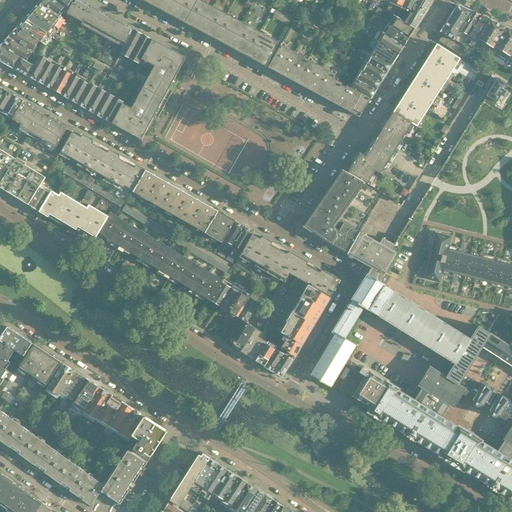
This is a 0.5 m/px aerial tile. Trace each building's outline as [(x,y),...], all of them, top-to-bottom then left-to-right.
[(69,10),(54,0),(41,0),(39,3),(57,15),(60,10),(66,13),(69,10)] [(54,0),(69,10),(73,0),(54,0)] [(74,18),(83,2),(79,0),(73,0),(69,10),(66,13),(74,18)] [(160,0),(156,8),(163,12),(165,9),(167,8),(175,13),(179,15),(179,16),(178,19),(185,23),(197,0),(196,0),(195,2),(192,0),(191,0),(160,0)] [(198,0),(197,0),(185,23),(192,27),(194,24),(195,24),(199,26),(208,30),(208,32),(206,35),(214,39),(226,15),(224,18),(221,16),(223,12),(202,1),(200,5),(197,3),(198,0)] [(381,0),(368,0),(368,1),(371,2),(368,9),(372,11),(375,4),(379,6),(381,0)] [(402,7),(405,0),(392,0),(392,2),(388,10),(399,15),(401,10),(402,7)] [(412,11),(416,0),(405,0),(402,7),(412,11)] [(416,0),(412,11),(410,14),(406,24),(415,30),(433,0),(416,0)] [(82,22),(91,6),(83,2),(74,18),(82,22)] [(39,3),(31,12),(53,25),(59,16),(57,15),(39,3)] [(89,29),(99,10),(91,6),(82,22),(81,24),(89,29)] [(457,34),(472,11),(461,6),(457,7),(441,32),(441,33),(441,32),(443,34),(453,40),(454,40),(457,34)] [(97,33),(107,15),(99,10),(89,29),(97,33)] [(273,17),(288,25),(291,19),(277,11),(273,17)] [(462,45),(481,16),(472,11),(457,34),(454,40),(462,45)] [(53,25),(31,12),(30,13),(28,14),(26,16),(26,18),(24,20),(50,35),(55,30),(51,27),(53,25)] [(106,38),(116,20),(107,15),(97,33),(106,38)] [(227,15),(226,15),(214,39),(221,42),(222,40),(224,39),(228,41),(236,46),(236,47),(235,50),(242,54),(255,30),(254,30),(253,33),(249,31),(251,27),(231,16),(229,20),(225,18),(227,15)] [(470,51),(478,38),(490,20),(481,16),(462,45),(470,51)] [(406,24),(401,20),(397,18),(394,23),(391,21),(389,25),(392,27),(409,38),(415,30),(406,24)] [(317,26),(327,32),(331,24),(322,19),(317,26)] [(50,35),(24,20),(16,29),(37,41),(43,44),(50,35)] [(115,43),(125,25),(116,20),(106,38),(115,43)] [(507,28),(490,20),(478,38),(494,48),(495,47),(507,28)] [(404,47),(383,33),(369,24),(363,33),(381,44),(398,55),(404,47)] [(124,48),(134,29),(125,25),(115,43),(124,48)] [(409,38),(392,27),(389,31),(386,29),(383,33),(404,47),(409,38)] [(511,52),(511,29),(507,28),(495,47),(510,56),(511,52)] [(16,29),(9,37),(32,50),(34,46),(37,41),(16,29)] [(129,58),(142,34),(134,29),(124,48),(121,53),(129,58)] [(255,31),(255,30),(242,54),(249,58),(251,55),(252,55),(256,57),(258,57),(256,61),(266,67),(279,42),(278,42),(276,45),(268,41),(270,38),(259,32),(257,36),(254,34),(255,31)] [(138,63),(151,39),(152,39),(142,34),(129,58),(138,63)] [(453,41),(453,40),(443,34),(439,41),(461,56),(465,49),(453,41)] [(39,55),(32,51),(32,50),(9,37),(1,46),(21,57),(26,60),(34,64),(39,55)] [(185,57),(172,50),(153,40),(142,59),(143,60),(145,57),(156,63),(143,87),(142,86),(141,86),(164,99),(169,89),(166,87),(171,78),(174,79),(185,59),(185,58),(185,57)] [(398,55),(381,44),(376,51),(368,46),(365,50),(374,55),(393,65),(398,55)] [(437,44),(427,60),(422,67),(446,82),(460,59),(437,44)] [(81,64),(85,56),(66,45),(61,53),(81,64)] [(281,45),(269,65),(268,68),(281,75),(296,83),(308,60),(281,45)] [(0,46),(0,60),(14,68),(21,57),(1,46),(0,46)] [(511,52),(510,56),(509,57),(508,60),(503,67),(511,72),(511,52)] [(36,80),(47,60),(39,55),(34,64),(27,76),(36,80)] [(393,65),(374,55),(369,64),(387,73),(393,65)] [(34,64),(26,60),(21,57),(14,68),(27,76),(34,64)] [(44,85),(56,64),(51,62),(52,59),(49,57),(47,60),(36,80),(44,85)] [(335,74),(308,60),(296,83),(323,98),(333,79),(335,74)] [(387,73),(369,64),(368,63),(363,72),(382,82),(387,73)] [(52,90),(66,67),(61,64),(59,66),(56,64),(44,85),(52,90)] [(61,95),(72,74),(67,71),(69,68),(66,67),(52,90),(61,95)] [(418,74),(408,89),(431,104),(446,82),(422,67),(418,74)] [(382,82),(363,72),(358,80),(376,90),(382,82)] [(69,99),(82,76),(78,74),(77,76),(72,74),(61,95),(69,99)] [(77,104),(89,83),(85,81),(86,78),(82,76),(69,99),(77,104)] [(507,85),(497,78),(493,85),(490,83),(488,87),(490,89),(486,96),(487,96),(496,102),(507,85)] [(342,83),(333,79),(323,98),(359,117),(371,99),(353,89),(346,86),(345,87),(341,85),(342,83)] [(376,90),(358,80),(353,89),(371,99),(376,90)] [(86,109),(97,88),(89,83),(77,104),(86,109)] [(123,104),(112,123),(112,124),(122,129),(124,126),(133,131),(132,134),(140,139),(141,139),(142,139),(142,138),(153,118),(150,116),(155,106),(159,108),(164,99),(141,86),(141,87),(143,88),(130,112),(122,108),(124,104),(123,104)] [(94,113),(106,93),(97,88),(86,109),(94,113)] [(408,89),(404,96),(394,112),(412,124),(417,127),(431,104),(408,89)] [(14,95),(4,90),(0,97),(0,108),(5,111),(14,95)] [(102,118),(114,98),(106,93),(94,113),(102,118)] [(455,110),(464,96),(460,94),(452,108),(455,110)] [(23,100),(14,95),(5,111),(14,116),(23,100)] [(111,123),(122,104),(123,103),(114,98),(102,118),(111,123)] [(23,100),(14,116),(12,119),(21,124),(20,127),(56,147),(66,129),(67,129),(67,128),(58,123),(59,122),(59,120),(51,116),(49,116),(48,118),(38,112),(32,108),(32,107),(32,105),(23,100)] [(382,130),(376,139),(375,141),(374,144),(365,157),(359,153),(357,153),(352,161),(353,163),(354,163),(348,173),(363,181),(367,184),(375,171),(381,174),(392,155),(394,153),(395,151),(412,124),(394,112),(388,121),(387,120),(385,121),(380,128),(381,130),(382,130)] [(56,152),(59,154),(61,152),(60,152),(72,132),(72,131),(72,132),(69,130),(56,152)] [(92,140),(87,137),(82,134),(81,137),(72,132),(60,152),(61,152),(88,168),(99,147),(92,143),(92,140)] [(107,152),(99,147),(88,168),(115,183),(126,163),(119,159),(119,155),(109,149),(107,152)] [(0,149),(0,187),(28,204),(30,202),(31,202),(39,188),(42,184),(46,178),(0,149)] [(134,167),(126,163),(115,183),(123,188),(125,186),(133,191),(146,170),(136,165),(134,167)] [(124,201),(67,167),(64,172),(120,207),(124,201)] [(146,170),(133,191),(133,192),(148,200),(160,179),(146,170)] [(304,226),(303,227),(311,233),(312,232),(324,240),(325,239),(332,242),(331,244),(348,254),(360,233),(359,232),(360,232),(344,223),(339,231),(332,227),(363,181),(348,173),(342,170),(343,170),(304,226)] [(174,186),(160,179),(148,200),(161,208),(174,186)] [(37,210),(48,193),(50,189),(42,184),(39,188),(31,202),(30,202),(28,204),(37,210)] [(189,195),(174,186),(161,208),(176,216),(189,195)] [(51,189),(50,190),(38,210),(48,217),(50,213),(63,222),(76,201),(61,192),(59,195),(51,190),(51,189)] [(190,195),(189,195),(176,216),(190,224),(203,203),(190,195)] [(87,208),(76,201),(63,222),(76,229),(78,226),(96,237),(99,233),(108,216),(89,205),(87,208)] [(218,211),(203,203),(190,224),(205,233),(218,211)] [(125,205),(122,211),(173,241),(176,236),(125,205)] [(227,216),(218,211),(205,233),(214,238),(227,216)] [(108,216),(99,233),(105,237),(106,238),(118,217),(110,212),(108,216)] [(235,221),(227,216),(214,238),(222,243),(223,241),(235,221)] [(144,232),(118,217),(106,238),(131,253),(144,232)] [(244,226),(235,221),(223,241),(232,246),(244,226)] [(254,232),(244,226),(232,246),(242,252),(252,234),(254,232)] [(170,248),(144,232),(131,253),(158,269),(170,248)] [(360,233),(348,254),(373,268),(385,273),(396,253),(392,251),(392,250),(392,249),(396,242),(389,238),(388,241),(383,238),(380,244),(360,233)] [(436,233),(424,279),(440,283),(442,274),(511,291),(511,261),(449,245),(451,237),(436,233)] [(252,234),(242,252),(241,254),(268,270),(279,249),(271,245),(272,242),(262,236),(260,238),(252,234)] [(230,268),(179,237),(175,243),(226,273),(230,268)] [(197,263),(170,248),(158,269),(185,285),(197,263)] [(306,265),(308,262),(289,251),(286,253),(279,249),(268,270),(286,280),(290,274),(299,279),(306,265)] [(224,279),(197,263),(185,285),(211,301),(223,282),(224,280),(224,279)] [(232,267),(241,272),(243,269),(234,264),(232,267)] [(320,269),(318,271),(306,265),(299,279),(330,297),(338,283),(339,283),(341,281),(337,278),(320,269)] [(454,363),(454,364),(447,376),(446,376),(445,376),(430,366),(418,385),(423,388),(415,400),(394,387),(395,386),(383,379),(382,381),(348,359),(348,358),(350,353),(351,353),(351,352),(354,348),(355,348),(354,347),(356,345),(345,338),(364,307),(379,316),(395,292),(385,285),(390,277),(385,273),(373,268),(368,275),(352,299),(353,300),(333,332),(335,333),(334,335),(333,336),(334,336),(331,340),(330,341),(331,341),(328,346),(327,345),(327,346),(328,346),(325,351),(324,350),(324,351),(324,352),(322,356),(321,356),(321,357),(319,361),(318,361),(318,362),(316,366),(315,366),(315,367),(313,371),(312,371),(311,372),(312,372),(311,374),(310,373),(310,374),(311,375),(310,375),(311,376),(311,375),(313,376),(313,377),(314,377),(318,379),(318,380),(319,379),(323,382),(322,382),(323,383),(323,382),(327,384),(327,385),(328,386),(328,385),(330,386),(330,387),(331,387),(332,386),(331,386),(332,384),(333,385),(333,384),(333,383),(335,379),(336,379),(336,378),(338,374),(339,374),(340,374),(339,373),(341,369),(342,369),(343,368),(342,368),(345,364),(346,363),(359,372),(365,376),(353,396),(371,407),(369,411),(368,412),(371,414),(377,418),(378,418),(380,420),(381,418),(406,433),(405,434),(407,435),(407,436),(413,440),(414,439),(415,440),(416,439),(440,455),(440,456),(444,459),(444,460),(447,461),(451,463),(456,466),(456,467),(458,468),(459,468),(464,471),(464,469),(489,485),(488,485),(490,487),(496,491),(497,491),(498,492),(499,491),(511,498),(511,340),(509,345),(478,326),(478,327),(471,338),(470,338),(469,338),(466,336),(451,361),(454,363)] [(260,279),(251,274),(249,277),(251,278),(249,281),(257,285),(260,279)] [(330,297),(308,285),(296,278),(290,287),(324,307),(330,297)] [(224,280),(223,282),(211,301),(220,307),(232,285),(224,280)] [(233,285),(232,285),(220,307),(229,312),(240,292),(242,290),(233,285)] [(324,307),(290,287),(286,294),(277,289),(271,299),(314,325),(324,307)] [(242,290),(240,292),(229,312),(231,313),(231,315),(234,317),(236,316),(238,317),(251,296),(242,290)] [(395,292),(379,316),(385,320),(413,337),(439,354),(451,361),(466,336),(454,329),(428,313),(401,296),(395,292)] [(251,296),(238,317),(246,322),(262,298),(253,293),(251,296)] [(314,325),(271,299),(266,307),(283,317),(282,319),(308,335),(314,325)] [(308,335),(282,319),(280,323),(275,329),(280,332),(302,345),(302,344),(308,335)] [(262,332),(246,322),(233,343),(242,349),(240,351),(247,356),(249,353),(250,354),(250,358),(255,361),(266,345),(267,342),(259,337),(262,332)] [(20,335),(8,327),(0,338),(0,340),(11,348),(20,335)] [(295,357),(302,345),(280,332),(278,337),(281,339),(280,340),(284,342),(280,349),(295,357)] [(34,344),(20,335),(11,348),(15,350),(24,356),(26,358),(34,344)] [(11,348),(0,340),(0,360),(6,364),(15,350),(11,348)] [(47,384),(61,362),(34,344),(26,358),(20,367),(47,384)] [(266,345),(255,361),(264,366),(274,350),(266,345)] [(284,375),(295,357),(280,349),(277,346),(274,350),(264,366),(280,376),(284,375)] [(0,360),(0,385),(4,387),(8,381),(4,379),(5,377),(9,380),(13,374),(3,368),(6,364),(0,360)] [(61,362),(47,384),(48,386),(47,388),(59,396),(74,372),(75,371),(61,362)] [(86,379),(75,371),(74,372),(59,396),(70,403),(86,379)] [(82,415),(100,387),(88,380),(74,402),(81,406),(78,412),(82,415)] [(97,417),(112,395),(100,387),(82,415),(94,423),(95,420),(97,417)] [(106,428),(123,402),(112,395),(97,417),(105,422),(103,425),(106,428)] [(117,434),(119,431),(134,409),(123,402),(106,428),(104,431),(111,435),(113,432),(117,434)] [(134,409),(119,431),(126,436),(124,439),(128,442),(145,416),(134,409)] [(0,440),(1,441),(16,421),(0,410),(0,440)] [(167,431),(145,416),(128,442),(126,446),(132,451),(147,462),(167,431)] [(105,422),(97,417),(95,420),(103,425),(105,422)] [(41,440),(16,421),(1,441),(10,447),(11,445),(20,451),(19,454),(27,459),(41,440)] [(126,436),(119,431),(117,434),(116,437),(123,442),(124,439),(126,436)] [(66,458),(41,440),(27,459),(35,466),(37,463),(45,470),(44,472),(52,478),(66,458)] [(120,504),(139,475),(147,462),(132,451),(131,452),(128,450),(105,486),(92,476),(80,494),(84,497),(82,499),(91,506),(101,491),(109,496),(111,494),(113,496),(112,498),(120,504)] [(210,458),(203,454),(202,454),(200,455),(199,455),(170,500),(179,506),(193,484),(210,458)] [(80,494),(92,476),(66,458),(52,478),(61,484),(62,482),(71,488),(69,490),(78,496),(80,494)] [(219,464),(210,458),(193,484),(197,487),(195,491),(199,494),(202,490),(219,464)] [(208,500),(211,495),(228,470),(219,464),(202,490),(206,493),(204,497),(208,500)] [(224,498),(238,477),(228,470),(211,495),(222,502),(224,498)] [(0,491),(10,478),(0,471),(0,491)] [(247,482),(238,477),(224,498),(233,504),(247,482)] [(0,500),(4,503),(18,484),(10,478),(0,491),(0,500)] [(243,511),(258,489),(247,482),(233,504),(239,509),(237,511),(243,511)] [(9,511),(10,511),(26,490),(18,484),(4,503),(9,507),(6,510),(9,511)] [(259,490),(258,489),(243,511),(253,511),(265,494),(264,494),(264,492),(261,490),(259,490)] [(36,511),(43,503),(26,490),(10,511),(36,511)] [(196,500),(187,494),(179,507),(187,511),(197,511),(198,511),(192,507),(196,500)] [(265,511),(273,499),(265,494),(253,511),(265,511)] [(278,511),(283,505),(273,499),(265,511),(278,511)] [(183,511),(168,502),(163,510),(165,511),(183,511)] [(51,511),(53,509),(43,503),(36,511),(51,511)]
